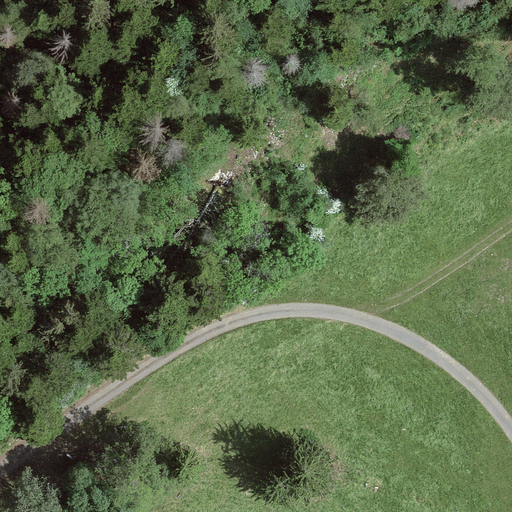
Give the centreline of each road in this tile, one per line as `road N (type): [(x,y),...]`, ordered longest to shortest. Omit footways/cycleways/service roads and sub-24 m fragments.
road 1 (unclassified): [(511,437),(470,385),(410,341),(309,315),(236,325),(197,341),(0,479)]
road 2 (track): [(200,0),(121,77),(0,170)]
road 3 (track): [(309,315),(511,223)]
